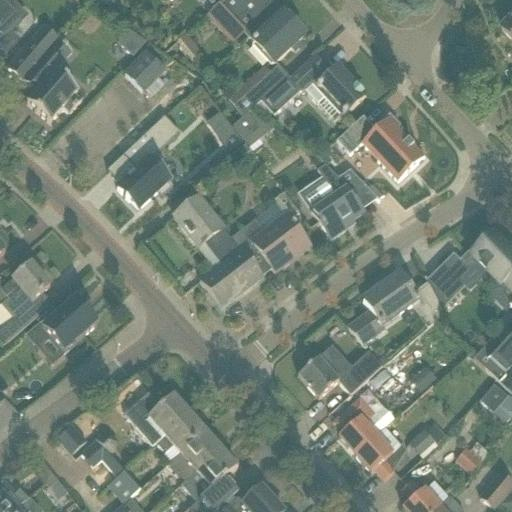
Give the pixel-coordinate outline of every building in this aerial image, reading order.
[(6,0),(1,5),(21,25),(28,17),(10,0),(6,0)] [(243,37),(246,41),(260,28),(261,29),(265,25),(269,29),(282,18),(265,0),(225,0),(217,8),(243,37)] [(0,61),(1,63),(15,48),(7,39),(21,25),(1,5),(0,6),(0,61)] [(302,41),(282,18),(269,29),(265,25),(261,29),(260,28),(246,41),(271,68),(302,41)] [(511,22),(501,33),(511,43),(511,22)] [(35,40),(34,40),(7,71),(23,85),(41,64),(57,45),(42,32),(35,40)] [(129,33),(117,47),(132,60),(145,45),(129,33)] [(201,55),(187,36),(178,43),(191,62),(201,55)] [(158,81),(165,73),(144,54),(123,76),(143,96),(145,93),(151,99),(163,86),(158,81)] [(286,80),(255,109),(266,122),(271,117),(273,119),(303,92),(333,125),(341,118),(342,119),(364,100),(338,70),(329,78),(324,73),(325,71),(315,60),(289,83),(286,80)] [(41,64),(23,85),(22,85),(35,96),(26,107),(49,127),(63,111),(69,117),(73,112),(81,104),(74,98),(76,95),(41,64)] [(245,117),(255,109),(286,80),(277,69),(269,76),(263,69),(227,103),(241,121),(245,117)] [(359,122),(333,147),(344,158),(356,147),(398,192),(429,164),(395,128),(398,125),(389,116),(370,134),(359,122)] [(220,117),(206,127),(229,157),(243,147),(220,117)] [(241,121),(232,130),(243,144),(258,133),(245,117),(241,121)] [(120,189),(116,193),(136,215),(156,196),(161,201),(172,191),(167,186),(169,184),(150,164),(179,137),(163,121),(123,159),(136,174),(120,189)] [(245,148),(237,154),(242,161),(251,155),(248,151),(245,148)] [(317,161),(311,166),(317,173),(319,172),(324,168),(317,161)] [(366,191),(364,188),(350,172),(338,181),(325,168),(324,168),(319,172),(325,179),(311,188),(323,205),(309,214),(327,240),(362,216),(352,201),(364,193),(366,191)] [(373,187),(367,192),(378,202),(378,203),(383,198),(373,187)] [(187,209),(173,220),(197,253),(200,256),(208,250),(212,256),(230,243),(198,201),(187,209)] [(255,224),(232,242),(258,276),(267,269),(274,276),(289,265),(287,263),(306,249),(307,251),(308,250),(294,231),(303,223),(299,217),(289,225),(284,218),(263,235),(255,224)] [(458,264),(452,258),(426,283),(441,313),(448,307),(465,290),(461,286),(479,268),(500,288),(503,286),(511,294),(511,257),(492,237),(481,248),(477,245),(458,264)] [(220,314),(263,282),(258,276),(232,242),(230,243),(212,256),(222,269),(199,286),(220,314)] [(2,294),(8,301),(0,309),(12,322),(0,332),(0,344),(3,349),(51,307),(42,296),(49,290),(29,268),(12,283),(13,284),(2,294)] [(370,316),(347,332),(362,350),(384,334),(381,330),(411,309),(426,331),(443,316),(441,313),(426,283),(425,280),(424,281),(426,284),(427,287),(412,297),(398,278),(385,288),(386,291),(365,306),(363,304),(362,305),(370,316)] [(39,328),(26,339),(35,349),(47,339),(63,357),(96,328),(74,303),(57,317),(52,311),(37,324),(39,328)] [(511,331),(505,339),(500,333),(474,362),(498,385),(511,369),(511,331)] [(381,371),(375,365),(366,355),(349,371),(331,350),(297,380),(318,403),(337,386),(349,400),(364,387),(381,371)] [(375,365),(381,371),(388,366),(381,359),(375,365)] [(425,370),(410,382),(420,394),(435,382),(425,370)] [(491,387),(477,403),(493,417),(506,401),(491,387)] [(155,447),(189,418),(172,399),(160,410),(148,397),(124,418),(152,450),(155,447)] [(338,441),(354,459),(375,440),(364,428),(374,418),(359,402),(332,427),(341,438),(338,441)] [(189,418),(155,447),(164,457),(162,459),(169,467),(179,458),(204,435),(189,418)] [(57,442),(71,458),(85,445),(72,430),(57,442)] [(423,434),(408,448),(421,461),(435,448),(425,436),(423,434)] [(179,458),(186,466),(178,473),(186,483),(220,453),(204,435),(179,458)] [(375,440),(354,459),(370,477),(373,474),(383,485),(392,476),(383,466),(391,459),(375,440)] [(101,464),(116,482),(117,483),(124,476),(96,444),(80,457),(92,471),(101,464)] [(481,465),(466,451),(454,465),(470,479),(481,465)] [(186,483),(181,488),(197,505),(189,511),(218,511),(230,502),(217,488),(221,485),(236,471),(235,470),(237,469),(231,461),(229,463),(220,453),(186,483)] [(58,485),(43,466),(33,473),(49,492),(58,485)] [(130,502),(139,494),(124,476),(117,483),(116,482),(108,489),(123,507),(130,501),(130,502)] [(490,511),(494,511),(511,490),(511,486),(500,477),(479,503),(490,511)] [(420,496),(410,485),(400,494),(410,505),(401,511),(437,511),(439,511),(423,493),(420,496)] [(237,501),(225,511),(279,511),(260,491),(242,507),(237,501)] [(0,511),(17,511),(29,502),(19,492),(14,497),(13,499),(8,504),(0,495),(0,511)] [(459,511),(449,501),(439,511),(437,511),(459,511)] [(17,511),(38,511),(29,502),(17,511)]
